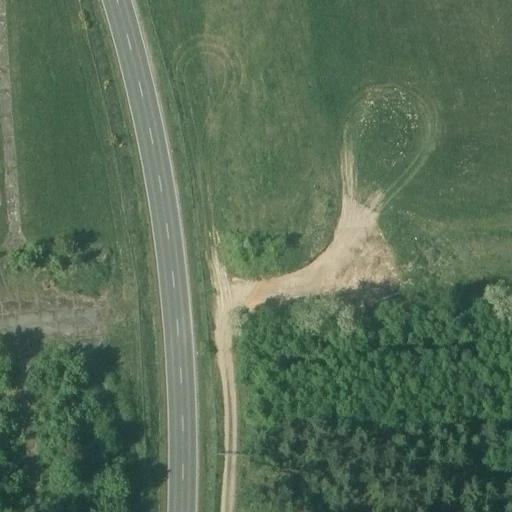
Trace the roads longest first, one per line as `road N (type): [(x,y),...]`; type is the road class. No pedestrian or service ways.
road 1 (primary): [(182,511),(177,262),(116,0)]
road 2 (track): [(359,274),(318,292),(224,304),(224,511)]
road 3 (track): [(74,327),(119,413),(136,466),(131,511)]
road 4 (track): [(26,331),(34,511)]
